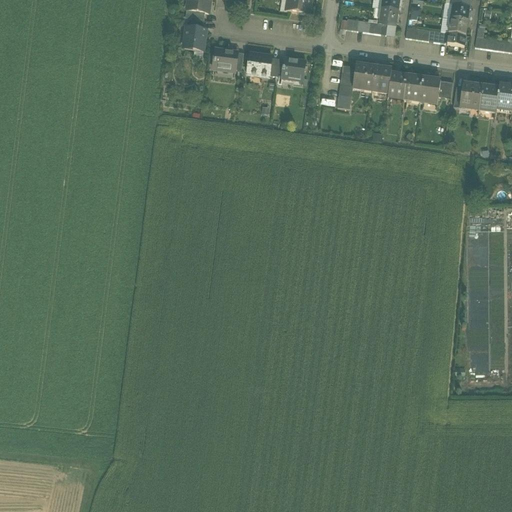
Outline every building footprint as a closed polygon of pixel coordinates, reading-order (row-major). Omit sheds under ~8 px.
[(205,15),(208,16),(210,0),(190,0),(191,2),(189,2),(187,13),(192,14),(205,15)] [(288,0),(286,14),(308,18),(310,4),(311,4),(311,0),(288,0)] [(382,0),(374,0),(373,11),(374,11),(381,12),(382,0)] [(398,14),(400,0),(397,0),(382,0),(381,12),(398,14)] [(469,10),(470,0),(453,0),(453,8),(469,10)] [(450,22),(451,22),(453,8),(446,7),(444,7),(442,21),(450,22)] [(467,24),(469,10),(453,8),(451,22),(467,24)] [(411,9),(410,16),(421,18),(422,11),(411,9)] [(381,12),(374,11),(372,25),(376,26),(379,26),(381,12)] [(396,29),(398,14),(381,12),(379,26),(382,27),(387,27),(396,29)] [(203,23),(204,23),(205,15),(192,14),(191,22),(203,23)] [(187,30),(202,32),(203,23),(191,22),(188,21),(187,30)] [(450,22),(442,21),(440,35),(441,35),(447,36),(448,36),(450,22)] [(468,24),(467,24),(451,22),(450,22),(448,36),(465,38),(468,24)] [(387,27),(386,38),(395,39),(396,29),(387,27)] [(193,53),(203,55),(203,54),(206,34),(206,33),(202,32),(187,30),(186,30),(186,31),(187,31),(184,49),(183,50),(194,51),(193,53)] [(464,49),(465,38),(448,36),(447,47),(464,49)] [(213,72),(235,75),(235,71),(237,57),(237,56),(216,53),(213,72)] [(235,71),(242,72),(244,58),(237,57),(235,71)] [(247,78),(269,81),(270,79),(272,61),(272,60),(250,57),(247,78)] [(276,80),(276,77),(278,63),(278,62),(272,61),(270,79),(276,80)] [(281,81),(303,84),(306,65),(297,64),(296,64),(285,63),(285,62),(284,62),(284,64),(282,78),(281,81)] [(284,64),(278,63),(276,77),(282,78),(284,64)] [(372,94),(376,71),(356,68),(356,70),(355,76),(354,82),(353,88),(353,92),(364,93),(364,90),(372,91),(372,94)] [(372,94),(388,97),(391,77),(392,73),(376,71),(372,94)] [(388,98),(404,100),(407,79),(391,77),(388,97),(388,98)] [(419,105),(423,82),(407,79),(404,100),(403,103),(411,104),(412,100),(419,101),(419,105)] [(440,84),(423,82),(419,105),(437,108),(438,100),(440,84)] [(438,100),(451,101),(453,86),(440,84),(438,100)] [(479,114),(483,90),(463,87),(462,95),(459,111),(471,112),(471,109),(479,110),(479,114)] [(511,114),(511,109),(511,89),(499,88),(498,92),(496,112),(497,110),(511,112),(511,114)] [(495,116),(496,112),(498,92),(483,90),(479,114),(480,114),(480,111),(495,113),(494,116),(495,116)] [(452,110),(459,111),(462,95),(455,94),(452,110)] [(468,344),(468,373),(504,373),(504,344),(468,344)]
